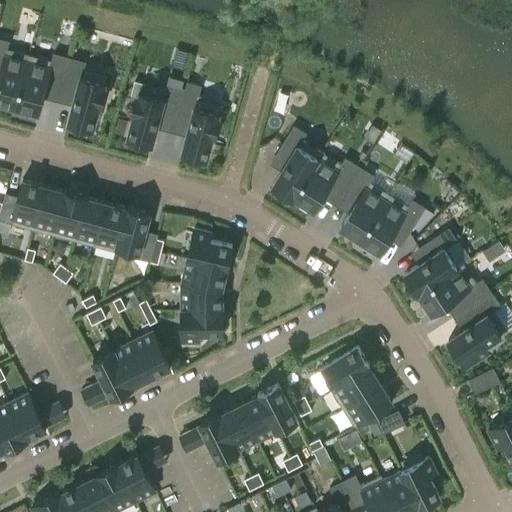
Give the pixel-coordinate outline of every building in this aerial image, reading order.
[(0,38),(0,101),(15,106),(27,61),(26,61),(28,54),(7,48),(9,40),(0,38)] [(27,61),(15,106),(20,107),(19,109),(32,113),(33,110),(38,112),(45,87),(58,90),(67,56),(53,52),(51,60),(28,54),(26,61),(27,61)] [(72,57),(62,92),(76,95),(73,105),(69,121),(93,127),(99,104),(101,104),(105,87),(103,86),(106,75),(82,69),(85,61),(72,57)] [(134,113),(128,136),(151,143),(156,127),(158,117),(172,121),(181,86),(183,80),(169,76),(167,83),(166,88),(142,82),(135,80),(131,94),(136,96),(131,113),(134,113)] [(182,151),(206,158),(212,135),(214,135),(219,117),(217,117),(220,105),(196,99),(200,85),(187,81),(176,122),(189,126),(182,151)] [(293,197),(294,196),(293,196),(321,151),(302,139),(306,132),(294,124),(275,154),(287,162),(273,184),(293,197)] [(341,163),(321,151),(293,196),(294,196),(313,209),(327,187),(338,194),(357,164),(345,157),(341,163)] [(340,226),(360,238),(388,193),(369,181),(373,174),(361,166),(342,196),(354,204),(340,226)] [(32,227),(44,184),(22,178),(18,195),(6,192),(0,212),(0,217),(11,221),(32,227)] [(64,189),(44,184),(32,227),(53,233),(65,190),(64,189)] [(86,195),(87,195),(64,189),(65,190),(53,233),(74,238),(86,195)] [(408,205),(388,193),(360,238),(364,240),(362,243),(374,250),(376,248),(380,251),(394,229),(405,236),(424,206),(412,198),(408,205)] [(107,201),(87,195),(86,195),(74,238),(95,244),(107,201)] [(128,207),(127,206),(107,201),(95,244),(117,250),(128,207)] [(157,233),(145,229),(150,211),(127,205),(127,206),(128,207),(117,250),(138,256),(138,255),(150,258),(157,233)] [(194,227),(187,257),(226,266),(226,267),(227,267),(232,244),(209,239),(210,231),(194,227)] [(405,273),(418,293),(419,293),(418,292),(457,266),(456,265),(444,247),(456,238),(449,227),(419,246),(427,258),(405,273)] [(156,238),(153,249),(161,251),(164,240),(156,238)] [(28,247),(24,259),(32,261),(35,249),(28,247)] [(158,263),(161,251),(153,249),(150,261),(158,263)] [(221,287),(226,267),(226,266),(187,257),(182,282),(221,287)] [(462,261),(456,265),(457,266),(418,292),(419,293),(432,312),(453,297),(461,309),(490,289),(482,277),(476,281),(462,261)] [(60,262),(53,273),(60,277),(67,267),(60,262)] [(67,267),(60,277),(66,282),(74,272),(67,267)] [(182,282),(182,309),(222,309),(222,308),(221,287),(182,282)] [(93,293),(82,299),(86,306),(97,301),(93,293)] [(511,311),(505,301),(500,305),(492,293),(463,313),(470,324),(448,338),(466,365),(488,350),(484,344),(511,325),(511,311)] [(118,310),(126,307),(120,296),(113,299),(118,310)] [(139,302),(144,313),(152,309),(146,298),(139,302)] [(101,305),(93,309),(99,320),(106,317),(101,305)] [(222,309),(182,309),(182,339),(199,339),(199,331),(223,331),(222,308),(222,309)] [(99,320),(93,309),(86,313),(92,324),(99,320)] [(157,320),(152,309),(144,313),(150,323),(157,320)] [(152,329),(133,339),(150,375),(170,365),(152,329)] [(133,339),(113,349),(131,385),(132,384),(150,375),(133,339)] [(319,368),(330,387),(368,363),(369,364),(370,364),(357,344),(319,368)] [(131,385),(113,349),(93,359),(111,395),(132,385),(132,384),(131,385)] [(330,387),(342,406),(380,382),(369,364),(368,363),(330,387)] [(475,391),(499,379),(493,366),(469,378),(475,391)] [(257,393),(258,394),(259,393),(277,429),(297,419),(278,382),(257,393)] [(392,401),(380,382),(342,406),(354,425),(392,401)] [(29,391),(9,400),(27,436),(46,427),(29,391)] [(257,439),(277,429),(259,393),(258,394),(239,403),(257,439)] [(294,400),(297,407),(308,402),(304,395),(294,400)] [(9,400),(0,404),(0,431),(7,446),(6,447),(27,437),(27,436),(9,400)] [(308,402),(297,407),(301,414),(312,409),(308,402)] [(220,413),(237,448),(257,439),(239,403),(221,412),(220,413)] [(404,421),(398,409),(376,419),(383,432),(404,421)] [(218,458),(237,448),(220,413),(221,412),(220,411),(199,422),(218,458)] [(511,415),(489,427),(498,446),(505,443),(511,457),(511,415)] [(381,430),(376,419),(369,423),(374,434),(381,430)] [(308,443),(312,450),(323,445),(319,437),(308,443)] [(297,452),(290,456),(295,467),(302,463),(297,452)] [(138,453),(118,463),(136,499),(156,489),(138,453)] [(295,467),(290,456),(282,459),(288,470),(295,467)] [(428,456),(401,469),(420,506),(439,496),(429,474),(436,471),(428,456)] [(136,499),(118,463),(118,462),(97,472),(97,473),(98,473),(116,509),(136,499)] [(401,469),(382,479),(381,479),(397,511),(406,511),(420,506),(401,469)] [(258,471),(251,475),(257,486),(264,482),(258,471)] [(98,473),(97,473),(79,483),(93,511),(109,511),(116,509),(98,473)] [(355,474),(342,480),(354,505),(366,499),(373,511),(397,511),(381,479),(382,479),(380,474),(360,484),(355,474)] [(257,486),(251,475),(244,479),(249,490),(257,486)] [(285,478),(279,481),(284,492),(291,489),(285,478)] [(354,505),(342,480),(330,486),(337,501),(318,511),(317,511),(342,511),(354,505)] [(277,496),(284,492),(279,481),(272,485),(277,496)] [(68,511),(93,511),(79,483),(60,492),(59,492),(68,511)] [(68,511),(59,492),(60,492),(60,491),(32,505),(35,511),(68,511)] [(228,511),(244,511),(240,501),(226,508),(228,511)]
